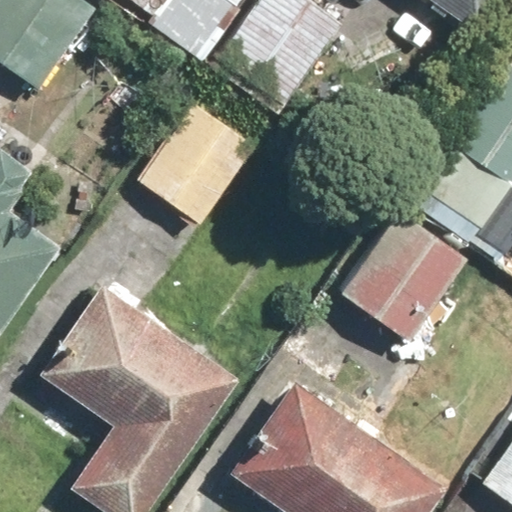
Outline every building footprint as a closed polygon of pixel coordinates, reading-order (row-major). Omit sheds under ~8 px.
[(0,0),(0,60),(35,84),(86,7),(75,0),(0,0)] [(134,0),(148,10),(155,0),(134,0)] [(340,21),(310,0),(256,0),(212,63),(278,110),(340,21)] [(448,0),(480,16),(488,0),(448,0)] [(511,186),(511,184),(511,74),(493,62),(442,144),(511,186)] [(134,186),(197,223),(245,143),(181,106),(134,186)] [(0,309),(60,230),(0,185),(0,309)] [(399,341),(457,257),(394,214),(336,299),(399,341)] [(40,372),(112,419),(63,482),(102,511),(138,511),(194,441),(191,439),(233,375),(95,286),(40,372)] [(310,381),(239,475),(288,511),(400,511),(431,472),(310,381)] [(511,441),(486,481),(511,498),(511,441)]
